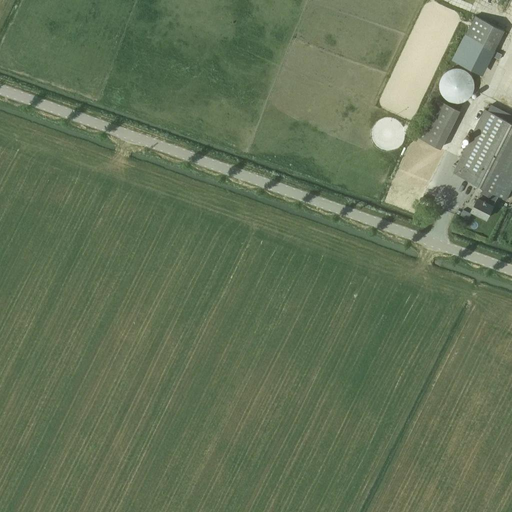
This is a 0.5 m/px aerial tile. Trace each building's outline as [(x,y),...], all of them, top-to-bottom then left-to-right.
[(475,16),(465,36),(495,51),(505,31),(475,16)] [(464,36),(452,60),(483,76),(495,51),(465,36),(464,36)] [(448,84),(448,85),(447,86),(447,87),(446,89),(446,90),(446,92),(446,93),(447,94),(447,95),(447,96),(448,98),(449,99),(450,100),(451,101),(452,102),(453,102),(455,103),(456,103),(457,104),(459,104),(460,104),(461,104),(463,103),(464,103),(465,102),(467,102),(468,101),(469,100),(470,98),(471,97),(471,96),(472,95),(472,94),(472,92),(472,90),(472,89),(472,88),(472,87),(471,85),(470,84),(470,83),(469,82),(468,81),(467,80),(466,80),(465,79),(464,78),(463,78),(462,78),(461,78),(459,78),(457,78),(456,78),(455,78),(454,79),(453,80),(452,80),(451,81),(450,82),(449,83),(448,83),(448,84)] [(418,137),(442,148),(459,109),(435,98),(418,137)] [(507,200),(511,190),(511,121),(485,108),(462,155),(463,155),(480,164),(472,181),(484,187),(479,198),(486,202),(494,206),(499,195),(507,200)] [(472,181),(480,164),(463,155),(466,156),(462,164),(459,162),(454,172),(472,181)] [(427,207),(431,199),(424,195),(420,203),(427,207)] [(486,202),(479,198),(478,198),(472,211),(479,215),(486,202)] [(486,202),(479,215),(487,219),(494,206),(486,202)]
